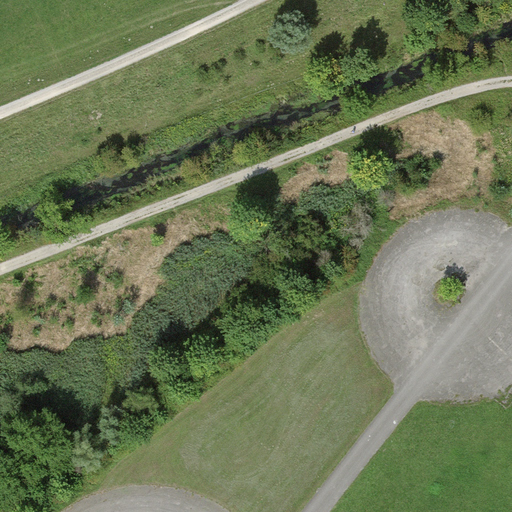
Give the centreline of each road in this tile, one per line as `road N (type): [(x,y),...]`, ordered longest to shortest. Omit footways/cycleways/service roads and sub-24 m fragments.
road 1 (track): [(511,83),(435,100),(0,272)]
road 2 (track): [(263,0),(0,113)]
road 3 (unclassified): [(511,241),(477,224),(452,223),(407,243),(391,263),(380,311),(399,357),(418,373)]
road 4 (unclassified): [(418,373),(313,511)]
road 5 (unclassified): [(511,259),(418,373)]
